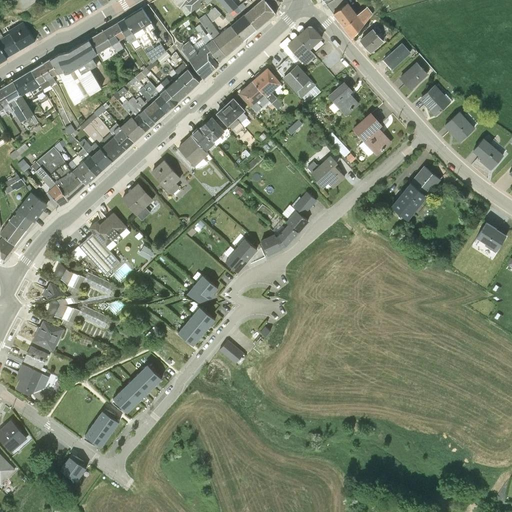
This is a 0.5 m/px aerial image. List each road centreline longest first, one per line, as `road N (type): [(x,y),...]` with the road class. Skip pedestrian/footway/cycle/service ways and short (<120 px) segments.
road 1 (residential): [(429,162),(289,285),(238,315),(111,469)]
road 2 (tertiary): [(300,25),(52,257),(2,323)]
road 3 (secondary): [(0,104),(161,0)]
road 4 (residential): [(300,25),(429,162)]
road 5 (residential): [(0,390),(111,469)]
